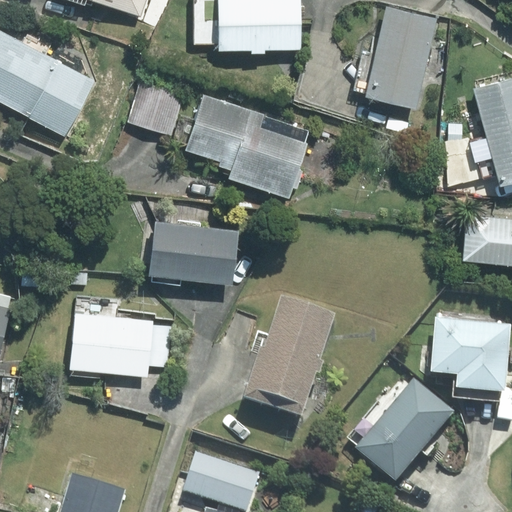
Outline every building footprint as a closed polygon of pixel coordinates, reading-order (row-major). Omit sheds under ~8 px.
[(145,0),(76,0),(138,21),(145,0)] [(297,0),(195,0),(196,25),(213,25),(213,52),(247,52),(247,56),(260,56),(260,50),(298,51),(297,0)] [(433,17),(382,6),(360,99),(412,111),(433,17)] [(12,39),(0,32),(0,104),(61,139),(91,84),(44,57),(50,46),(18,28),(12,39)] [(185,92),(140,76),(124,125),(169,140),(185,92)] [(511,77),(472,87),(495,187),(511,183),(511,77)] [(203,99),(185,157),(227,170),(224,180),(288,199),(309,131),(203,99)] [(458,263),(511,265),(511,220),(461,218),(458,263)] [(147,283),(176,286),(177,280),(230,285),(236,229),(147,220),(141,276),(148,277),(147,283)] [(334,320),(276,299),(238,406),(296,427),(334,320)] [(144,376),(145,367),(169,369),(172,327),(148,325),(148,320),(70,315),(67,371),(144,376)] [(432,323),(430,346),(421,346),(419,376),(428,377),(427,379),(453,382),(451,395),(502,400),(509,330),(432,323)] [(354,449),(349,456),(389,491),(453,417),(412,382),(387,412),(381,406),(348,444),(354,449)] [(246,511),(259,475),(194,452),(180,495),(229,511),(246,511)] [(120,511),(125,498),(69,478),(56,511),(120,511)]
